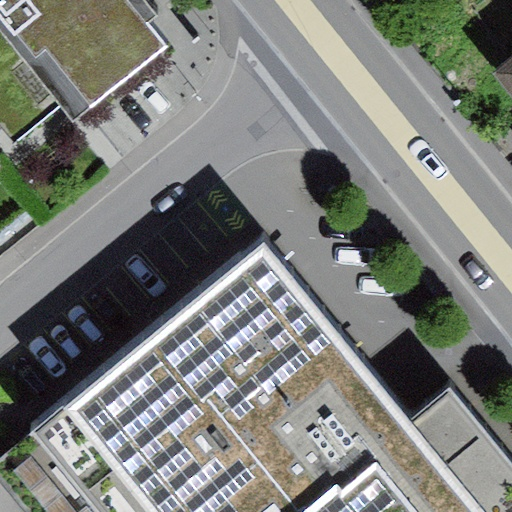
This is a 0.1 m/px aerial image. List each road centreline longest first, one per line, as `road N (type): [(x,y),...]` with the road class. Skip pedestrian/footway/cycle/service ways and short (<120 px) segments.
road 1 (residential): [(341,61),(287,83),(0,322)]
road 2 (primary): [(511,271),(341,61)]
